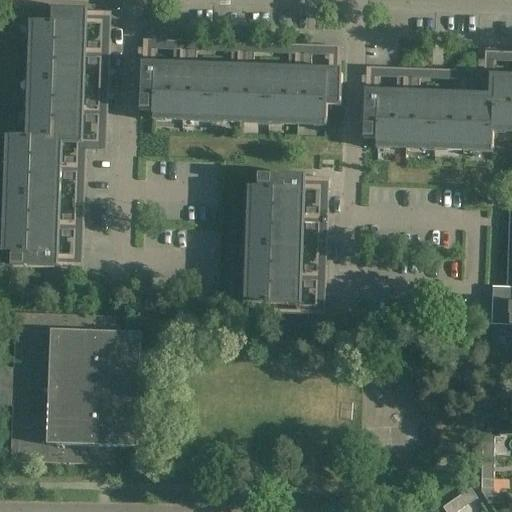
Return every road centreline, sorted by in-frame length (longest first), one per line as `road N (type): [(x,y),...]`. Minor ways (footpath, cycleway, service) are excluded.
road 1 (residential): [(358,285),(475,291),(476,219),(361,218)]
road 2 (residential): [(123,284),(126,0)]
road 3 (residential): [(361,218),(360,0)]
road 4 (residential): [(360,0),(511,6)]
